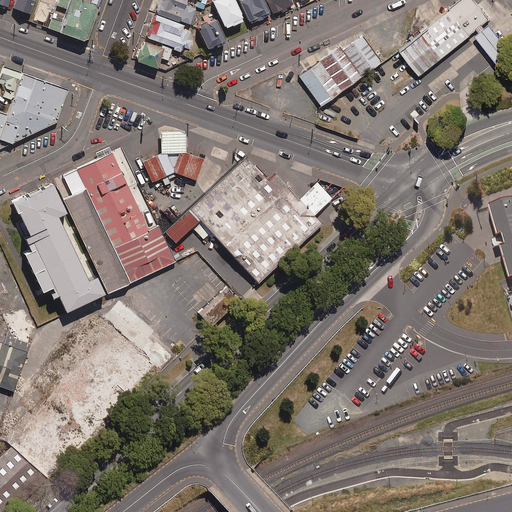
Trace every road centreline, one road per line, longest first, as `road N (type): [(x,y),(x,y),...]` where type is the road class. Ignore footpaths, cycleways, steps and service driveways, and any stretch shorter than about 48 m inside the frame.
road 1 (trunk): [(403,182),(51,511)]
road 2 (tertiary): [(215,469),(241,407),(417,226),(417,199),(403,182)]
road 3 (secondary): [(403,182),(192,105)]
road 4 (tertiary): [(192,105),(213,76),(373,0)]
road 5 (unclassified): [(97,72),(70,143),(0,178)]
road 6 (trunk): [(511,121),(441,151),(403,182)]
